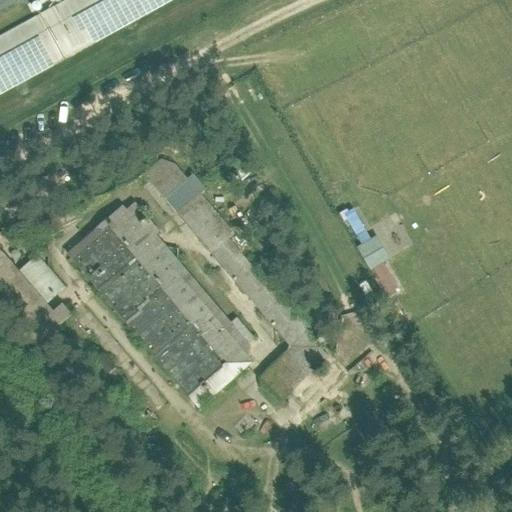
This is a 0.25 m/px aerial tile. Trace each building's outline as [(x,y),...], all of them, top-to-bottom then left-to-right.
[(60,0),(0,33),(0,90),(164,0),(60,0)] [(171,165),(150,183),(295,348),(260,380),(280,402),(328,360),(305,333),(310,329),(233,241),(238,237),(202,196),(206,192),(191,175),(185,181),(171,165)] [(120,205),(63,255),(198,410),(255,361),(248,353),(257,345),(235,321),(229,326),(152,238),(158,232),(132,202),(124,209),(120,205)] [(360,246),(355,249),(368,274),(373,272),(386,295),(397,289),(383,263),(387,261),(375,238),(369,241),(353,212),(344,217),(360,246)] [(0,246),(0,296),(39,345),(73,317),(63,305),(54,312),(47,304),(64,290),(35,255),(18,269),(8,257),(0,246)] [(102,351),(93,359),(107,376),(116,369),(102,351)]
